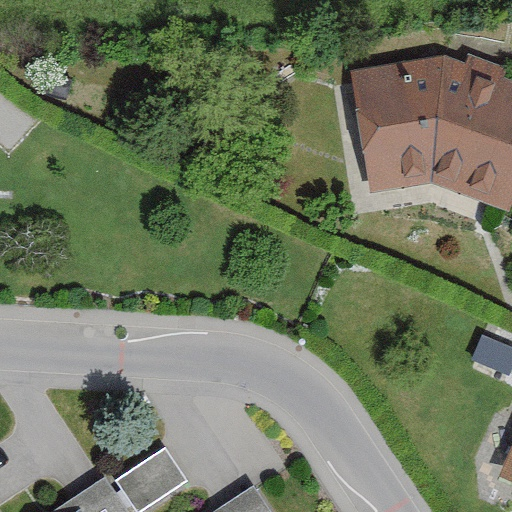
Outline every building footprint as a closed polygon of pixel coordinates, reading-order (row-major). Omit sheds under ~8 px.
[(365,199),(430,189),(506,218),(511,203),(511,91),(440,65),(347,79),(365,199)] [(511,447),(496,484),(511,491),(511,447)] [(117,489),(133,511),(157,511),(184,494),(161,459),(117,489)] [(66,511),(117,511),(101,489),(66,511)] [(226,511),(263,511),(252,495),(226,511)]
